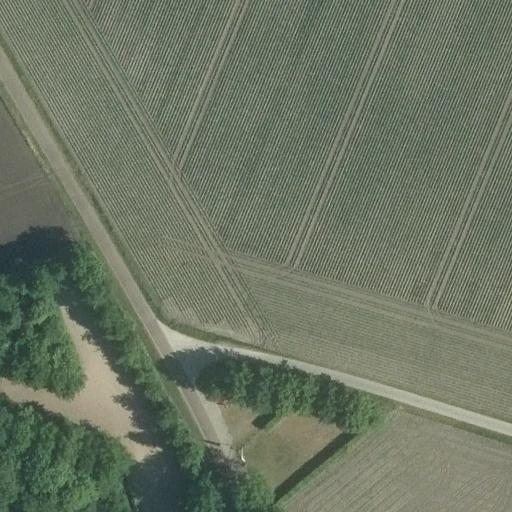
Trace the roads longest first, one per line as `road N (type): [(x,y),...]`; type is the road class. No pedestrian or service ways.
road 1 (unclassified): [(240,511),(204,407),(0,57)]
road 2 (track): [(511,436),(235,354),(173,357)]
